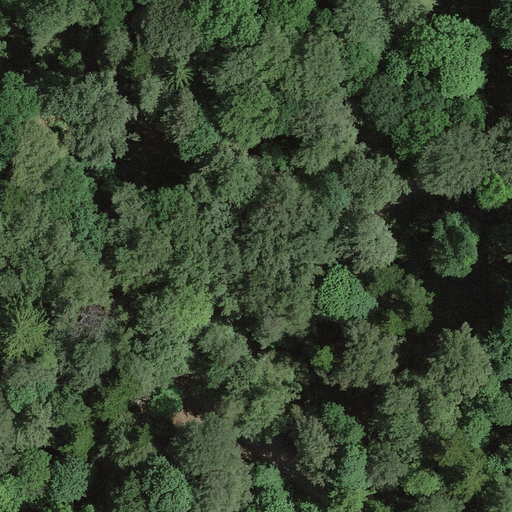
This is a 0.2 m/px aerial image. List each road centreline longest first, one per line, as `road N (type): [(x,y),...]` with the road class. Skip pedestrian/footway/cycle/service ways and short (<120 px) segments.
road 1 (unclassified): [(511,157),(402,195),(317,246),(177,372),(0,505)]
road 2 (track): [(342,511),(177,372)]
road 3 (track): [(177,372),(131,321),(81,301),(54,293),(0,310)]
road 4 (track): [(177,372),(187,490),(175,511)]
